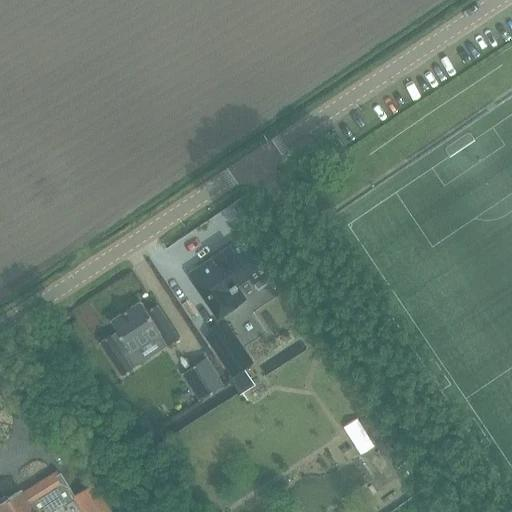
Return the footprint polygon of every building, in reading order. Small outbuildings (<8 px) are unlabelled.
[(304,175),(312,169),(307,162),(299,168),(304,175)] [(215,259),(198,270),(207,284),(199,289),(218,317),(244,299),(236,288),(237,288),(236,286),(266,266),(247,238),(230,249),(229,247),(214,257),(215,259)] [(140,301),(110,321),(117,331),(100,342),(122,376),(140,364),(131,351),(159,332),(167,346),(179,339),(157,305),(147,312),(140,301)] [(227,324),(208,337),(233,374),(243,367),(252,361),(227,324)] [(223,385),(205,358),(182,373),(200,400),(223,385)] [(55,476),(53,473),(22,493),(21,491),(0,503),(0,511),(51,511),(74,498),(82,511),(111,511),(93,484),(74,496),(60,473),(55,476)]
